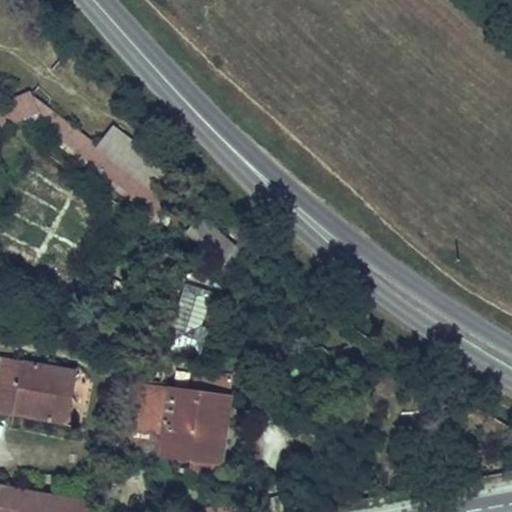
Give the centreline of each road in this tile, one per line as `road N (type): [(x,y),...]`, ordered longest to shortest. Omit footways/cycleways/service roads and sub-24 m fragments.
road 1 (secondary): [(184,100),(225,162),(310,237),(387,299),(511,380)]
road 2 (secondary): [(511,347),(345,238),(184,100)]
road 3 (secondary): [(94,0),(184,100)]
